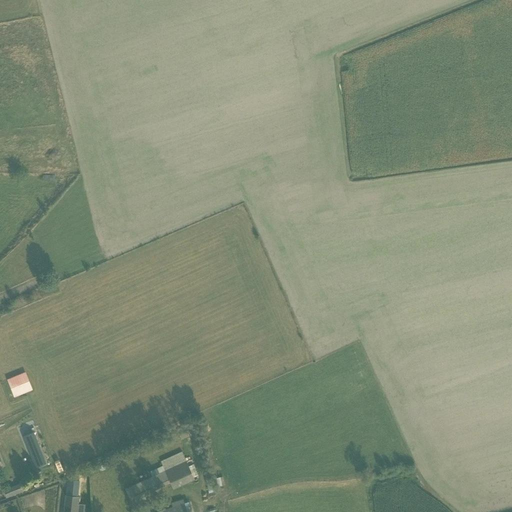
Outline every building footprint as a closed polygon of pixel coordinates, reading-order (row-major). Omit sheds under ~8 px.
[(7,377),(12,397),(32,391),(27,372),(7,377)] [(34,433),(23,437),(35,466),(45,462),(34,433)] [(132,486),(130,487),(134,495),(136,499),(152,491),(153,491),(170,483),(170,482),(191,473),(191,472),(182,452),(160,461),(162,466),(165,471),(152,477),(132,486)] [(193,464),(189,466),(194,477),(198,475),(193,464)] [(65,495),(63,511),(76,511),(79,497),(78,497),(79,480),(67,479),(65,495)] [(20,483),(3,490),(6,498),(23,492),(20,483)]
